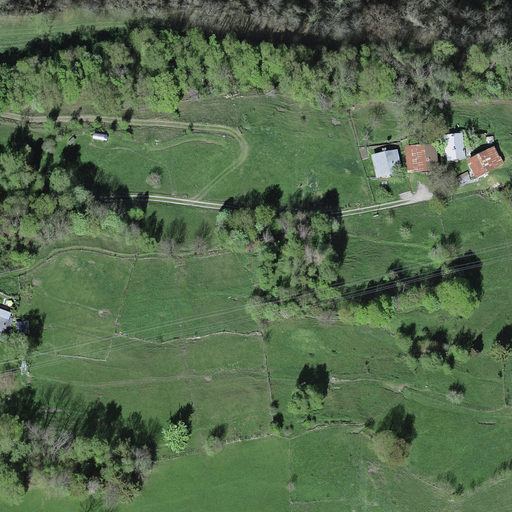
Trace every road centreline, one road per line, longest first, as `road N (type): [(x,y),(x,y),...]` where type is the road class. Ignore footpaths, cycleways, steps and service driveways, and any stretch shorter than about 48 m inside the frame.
road 1 (track): [(190,203),(241,158),(244,144),(233,130),(0,114)]
road 2 (track): [(322,219),(144,196),(0,208)]
